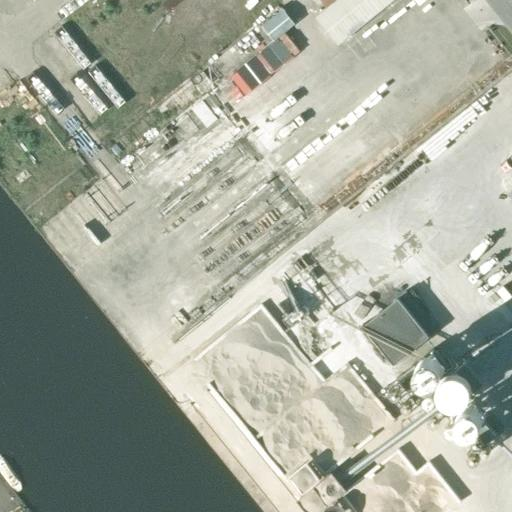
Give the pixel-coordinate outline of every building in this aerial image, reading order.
[(339,44),(393,0),(334,0),(316,15),(339,44)] [(283,9),(262,25),(274,41),(295,25),(283,9)] [(394,363),(429,335),(398,296),(363,325),(394,363)] [(448,366),(433,348),(398,376),(416,398),(433,384),(430,380),(448,366)] [(308,511),(338,511),(350,504),(337,486),(326,493),(311,472),(294,483),(299,490),(303,487),(316,505),(307,511),(308,511)]
